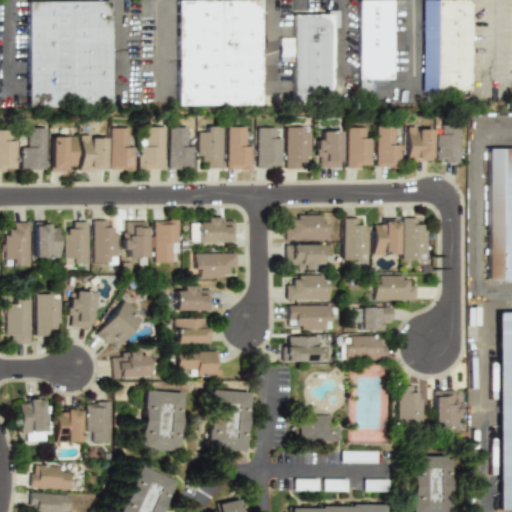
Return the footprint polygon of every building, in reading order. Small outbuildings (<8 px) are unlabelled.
[(356,0),(390,0),(390,79),(357,79),(356,0)] [(420,0),(467,0),(468,91),(421,90),(420,0)] [(176,2),(257,1),(258,106),(177,107),(176,2)] [(25,2),(107,2),(108,107),(26,107),(25,2)] [(291,15),(330,15),(331,106),(292,106),(291,15)] [(290,37),(277,38),(277,60),(290,60),(290,37)] [(455,123),(432,123),(432,162),(455,162),(455,123)] [(218,125),(193,125),(193,158),(201,158),(201,168),(218,168),(218,125)] [(402,162),(427,162),(427,125),(402,125),(402,162)] [(135,168),(160,168),(160,126),(135,126),(135,168)] [(188,168),(188,126),(163,126),(163,168),(188,168)] [(246,169),(246,126),(222,126),(222,169),(246,169)] [(306,126),(281,126),(281,167),(304,167),(304,158),(306,158),(306,126)] [(372,167),(396,167),(396,139),(388,139),(388,126),(372,126),(372,167)] [(105,169),(127,169),(127,127),(105,127),(105,169)] [(251,168),(276,168),(276,127),(251,127),(251,168)] [(342,167),(367,167),(367,127),(342,127),(342,167)] [(42,170),(42,128),(17,128),(17,170),(42,170)] [(0,170),(13,170),(13,138),(4,138),(4,130),(0,130),(0,170)] [(337,167),(337,130),(311,130),(311,167),(337,167)] [(75,135),(75,169),(101,169),(101,135),(75,135)] [(46,136),(46,170),(70,170),(70,136),(46,136)] [(511,280),(511,147),(486,147),(486,280),(511,280)] [(291,224),(281,224),(281,239),(325,239),(325,214),(291,214),(291,224)] [(232,217),(194,217),(194,242),(232,242),(232,217)] [(356,227),(356,217),(340,217),(340,257),(365,257),(365,227),(356,227)] [(399,259),(424,259),(424,227),(416,227),(416,217),(399,217),(399,259)] [(149,262),(168,262),(168,253),(176,253),(176,218),(149,218),(149,262)] [(89,262),(114,262),(114,229),(104,229),(104,220),(89,220),(89,262)] [(394,254),(394,220),(370,220),(370,254),(394,254)] [(26,265),(26,221),(11,221),(11,231),(1,231),(1,265),(26,265)] [(84,221),(70,221),(70,231),(59,231),(59,263),(84,263),(84,221)] [(143,221),(119,221),(119,261),(143,261),(143,221)] [(30,257),(56,257),(56,222),(30,222),(30,257)] [(320,244),(285,244),(285,269),(320,269),(320,244)] [(233,266),(233,253),(189,253),(189,277),(223,277),(223,266),(233,266)] [(325,299),(325,273),(292,273),(292,285),(282,285),(282,299),(325,299)] [(369,299),(413,299),(413,284),(404,284),(404,275),(369,275),(369,299)] [(207,310),(207,286),(171,286),(171,310),(207,310)] [(86,328),(90,292),(65,289),(62,326),(86,328)] [(56,293),(31,293),(31,335),(56,335),(56,293)] [(1,343),(26,343),(26,298),(1,298),(1,343)] [(90,334),(110,349),(137,314),(117,298),(90,334)] [(326,304),(284,304),(284,321),(293,321),(293,330),(326,330),(326,304)] [(378,319),(388,319),(388,307),(350,307),(350,330),(378,330),(378,319)] [(511,509),(493,509),(494,312),(511,312),(511,509)] [(203,318),(169,318),(169,343),(203,343),(203,318)] [(314,335),(279,335),(279,361),(314,361),(314,335)] [(340,335),(340,359),(382,359),(382,342),(372,342),(372,335),(340,335)] [(215,375),(215,350),(172,350),(172,375),(215,375)] [(143,351),(105,352),(106,377),(144,375),(143,351)] [(419,428),(419,395),(410,395),(410,385),(394,385),(394,428),(419,428)] [(234,448),(199,444),(205,389),(241,393),(234,448)] [(137,390),(173,392),(170,453),(133,451),(137,390)] [(430,427),(454,427),(454,390),(430,390),(430,427)] [(46,440),(45,397),(15,398),(16,441),(46,440)] [(106,401),(81,401),(81,442),(106,442),(106,401)] [(76,407),(51,407),(51,441),(76,441),(76,407)] [(295,414),(326,415),(326,427),(334,427),(334,441),(295,441),(295,414)] [(338,462),(373,462),(373,451),(338,450),(338,462)] [(26,487),(65,488),(66,466),(26,464),(26,487)] [(446,511),(410,511),(410,465),(446,464),(446,511)] [(166,481),(151,511),(111,511),(132,466),(166,481)] [(361,490),(384,491),(384,479),(361,479),(361,490)] [(64,511),(64,493),(24,493),(24,511),(64,511)] [(212,511),(210,504),(232,499),(235,511),(212,511)]
